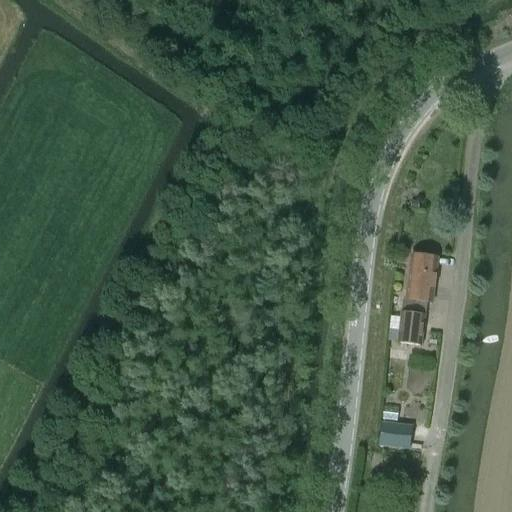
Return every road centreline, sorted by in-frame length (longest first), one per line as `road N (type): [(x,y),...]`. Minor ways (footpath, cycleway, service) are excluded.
road 1 (tertiary): [(330,511),(356,251),(378,162),(429,95),(502,56)]
road 2 (unclassified): [(502,56),(474,156),(424,511)]
